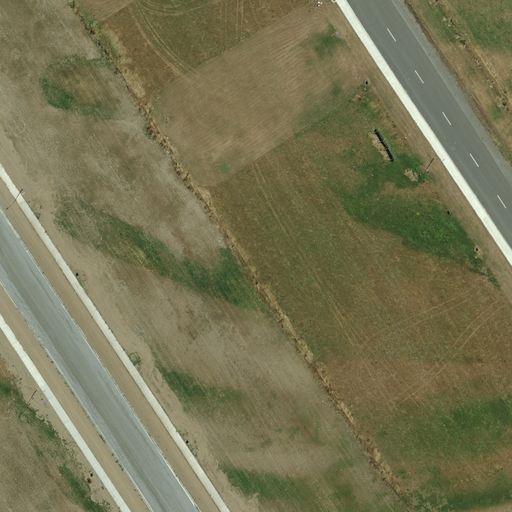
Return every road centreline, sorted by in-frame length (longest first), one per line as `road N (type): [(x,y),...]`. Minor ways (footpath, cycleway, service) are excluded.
road 1 (residential): [(0,247),(175,511)]
road 2 (residential): [(368,0),(511,215)]
